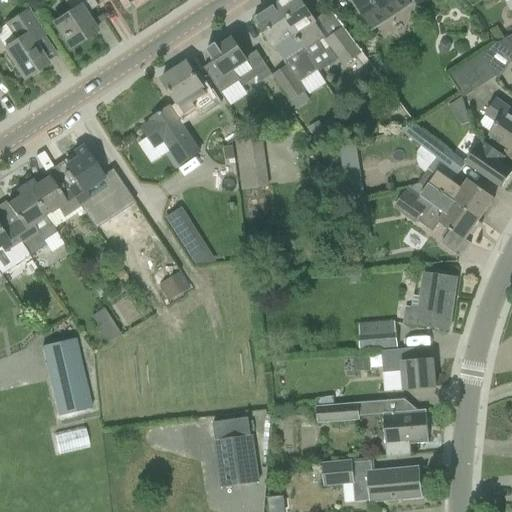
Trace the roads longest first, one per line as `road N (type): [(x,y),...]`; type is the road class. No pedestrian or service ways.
road 1 (tertiary): [(0,146),(225,0)]
road 2 (tertiary): [(460,511),(476,356),(511,257)]
